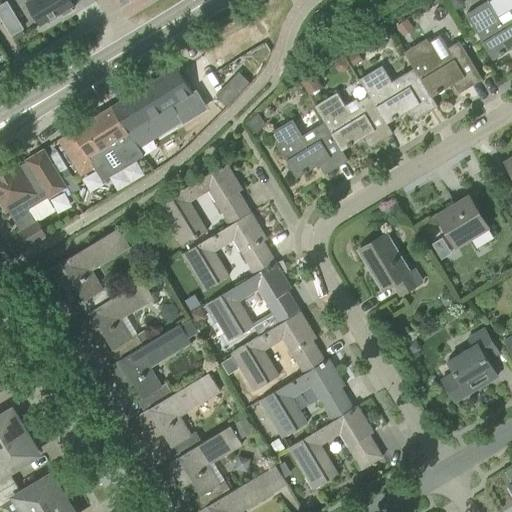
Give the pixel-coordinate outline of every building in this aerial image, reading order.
[(42,25),(62,13),(64,16),(75,10),(73,6),(76,4),(73,0),(29,0),(27,1),(42,25)] [(449,0),(455,11),(466,5),(463,0),(449,0)] [(466,14),(493,59),(511,47),(511,0),(490,0),(489,1),(466,14)] [(216,72),(266,40),(252,18),(202,50),(216,72)] [(409,19),(397,26),(404,37),(416,30),(409,19)] [(24,29),(20,21),(7,28),(12,36),(24,29)] [(440,35),(429,42),(426,38),(405,51),(414,68),(432,96),(453,83),(459,93),(483,79),(459,40),(447,47),(440,35)] [(363,61),(357,51),(348,56),(354,66),(363,61)] [(391,82),(381,65),(359,79),(369,95),(387,123),(408,110),(415,120),(438,106),(432,96),(414,68),(391,82)] [(194,96),(194,95),(186,83),(189,81),(188,80),(186,81),(177,67),(113,106),(136,144),(179,117),(182,123),(183,122),(182,120),(189,115),(201,108),(199,105),(194,96)] [(302,83),(309,95),(322,87),(315,75),(302,83)] [(238,94),(227,84),(216,96),(227,106),(238,94)] [(356,99),(344,106),(337,93),(319,103),(313,93),(309,96),(325,122),(343,150),(364,137),(370,147),(393,133),(387,123),(369,95),(358,102),(356,99)] [(131,161),(131,162),(143,155),(136,144),(113,106),(60,139),(82,175),(104,161),(111,173),(131,161)] [(266,125),(257,114),(248,123),(254,133),(266,125)] [(293,119),(270,133),(297,178),(319,164),(325,174),(349,160),(343,150),(325,122),(314,129),(318,135),(306,142),(293,119)] [(45,236),(29,209),(65,187),(44,151),(0,177),(0,196),(29,245),(45,236)] [(251,212),(239,191),(242,189),(226,163),(157,204),(182,246),(206,232),(188,202),(210,189),(231,224),(251,212)] [(75,179),(68,169),(60,174),(66,184),(75,179)] [(470,196),(438,216),(456,246),(488,227),(470,196)] [(267,239),(251,212),(231,224),(183,253),(205,290),(226,277),(211,253),(234,239),(255,274),(276,262),(264,241),(267,239)] [(442,259),(451,253),(435,226),(426,232),(442,259)] [(131,246),(119,227),(45,271),(57,291),(72,281),(84,300),(79,302),(86,313),(115,296),(108,285),(101,289),(90,270),(131,246)] [(394,283),(401,295),(423,282),(416,269),(411,273),(386,233),(359,249),(383,290),(394,283)] [(157,259),(161,265),(167,261),(165,258),(161,256),(157,259)] [(292,288),(276,262),(255,274),(207,303),(229,341),(253,327),(237,301),(259,288),(280,324),(301,311),(288,291),(292,288)] [(116,362),(145,345),(138,334),(131,338),(120,319),(155,298),(143,279),(115,296),(86,313),(80,317),(95,342),(105,336),(113,349),(109,351),(116,362)] [(447,307),(457,301),(450,292),(441,298),(447,307)] [(207,317),(201,307),(191,313),(197,324),(207,317)] [(304,373),(325,361),(313,340),(316,338),(301,311),(280,324),(231,352),(254,390),(276,377),(261,351),(283,338),(304,373)] [(195,326),(190,318),(180,324),(185,332),(195,326)] [(191,343),(179,324),(145,345),(116,362),(109,366),(124,390),(134,384),(142,397),(138,400),(145,411),(174,393),(168,383),(161,387),(150,368),(191,343)] [(474,346),(448,361),(455,372),(442,379),(456,402),(473,391),(469,384),(488,372),(489,373),(494,370),(488,359),(500,352),(486,328),(469,338),(474,346)] [(422,349),(416,339),(406,346),(412,355),(422,349)] [(325,361),(304,373),(260,399),(283,437),(304,424),(289,399),(312,385),(333,421),(354,408),(341,387),(345,385),(329,358),(325,361)] [(174,393),(145,411),(139,414),(153,439),(164,433),(172,446),(167,448),(174,459),(203,442),(197,431),(190,435),(179,417),(222,391),(210,371),(174,393)] [(314,489),(338,475),(320,444),(341,432),(362,469),(383,456),(370,435),(373,433),(358,406),(354,408),(333,421),(289,447),(314,489)] [(16,416),(12,410),(0,417),(0,446),(28,430),(18,415),(16,416)] [(240,439),(254,431),(246,417),(232,425),(240,439)] [(203,508),(232,491),(226,479),(219,484),(208,465),(242,445),(231,426),(203,442),(174,459),(168,463),(183,488),(193,481),(201,495),(197,497),(203,508)] [(9,471),(38,453),(34,447),(37,446),(28,430),(0,446),(0,471),(2,475),(0,475),(0,491),(16,482),(9,471)] [(285,448),(279,438),(270,443),(277,454),(285,448)] [(292,473),(285,461),(278,466),(285,477),(286,477),(292,473)] [(232,491),(203,508),(197,511),(240,511),(288,483),(285,477),(278,466),(277,464),(232,491)] [(55,481),(51,475),(22,493),(16,482),(0,491),(0,506),(15,497),(24,511),(39,511),(67,495),(57,480),(55,481)] [(73,511),(76,511),(67,495),(39,511),(73,511)]
